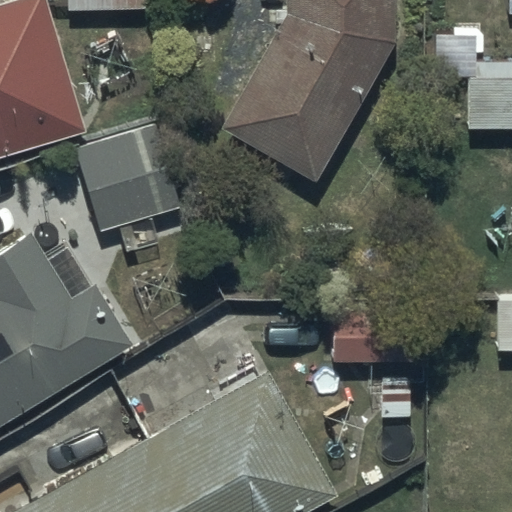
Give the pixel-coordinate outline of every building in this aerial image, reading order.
[(50,0),(0,0),(0,138),(85,112),(50,0)] [(280,0),(218,111),(311,166),(392,27),(391,0),(280,0)] [(511,115),(511,50),(474,51),(474,40),(481,41),(481,26),(474,19),(453,19),(453,25),(432,25),(432,64),(464,64),(464,115),(511,115)] [(151,110),(73,137),(100,218),(179,192),(151,110)] [(0,403),(128,325),(93,268),(89,271),(64,230),(42,243),(26,217),(0,232),(0,403)] [(511,286),(494,287),(494,338),(511,337),(511,286)] [(329,294),(331,346),(414,346),(414,293),(329,294)] [(0,502),(0,511),(266,511),(332,476),(265,356),(0,502)]
